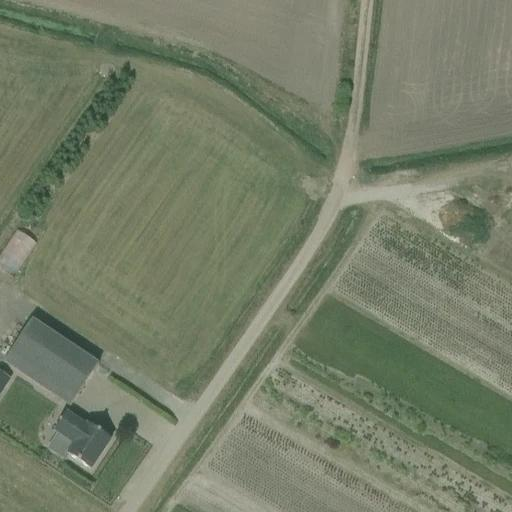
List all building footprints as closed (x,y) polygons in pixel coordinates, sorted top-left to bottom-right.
[(29,231),(4,265),(23,279),(48,245),(29,231)] [(98,367),(81,356),(31,322),(3,364),(53,397),(70,408),(98,367)] [(0,376),(0,391),(2,393),(9,382),(0,376)] [(0,419),(12,422),(14,407),(0,405),(0,419)] [(56,436),(46,451),(65,464),(69,458),(90,472),(110,441),(87,426),(87,427),(73,418),(65,412),(52,433),(56,436)]
